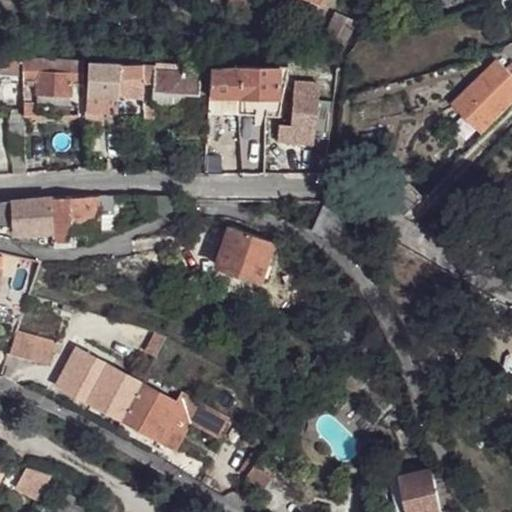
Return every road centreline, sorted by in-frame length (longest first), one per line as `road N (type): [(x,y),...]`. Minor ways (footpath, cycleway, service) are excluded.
road 1 (residential): [(0,240),(69,254),(209,206),(241,209),(325,246),(357,274),(385,323),(446,472),(471,511)]
road 2 (residential): [(511,288),(324,189),(96,181),(0,190)]
road 3 (residential): [(225,511),(50,403),(0,385)]
